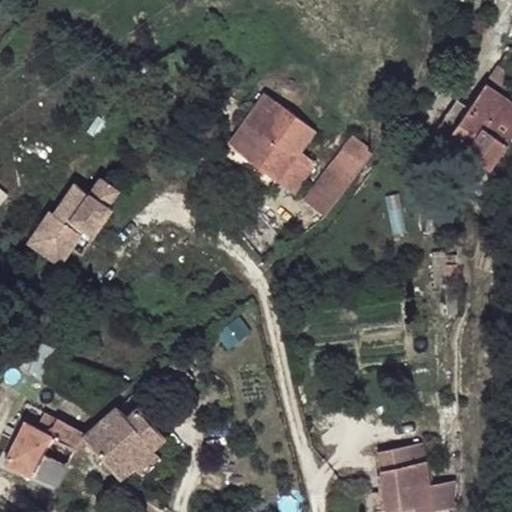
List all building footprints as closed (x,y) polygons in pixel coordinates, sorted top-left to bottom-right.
[(447,164),(459,148),(451,141),(475,109),(488,118),(484,124),(503,138),(511,124),(511,103),(482,82),(464,106),(443,134),(431,152),(447,164)] [(260,90),(223,141),(234,147),(269,97),(260,90)] [(269,97),(234,147),(289,188),(307,164),(293,152),(310,127),(269,97)] [(452,98),(431,126),(443,134),(464,106),(452,98)] [(475,109),(451,141),(459,148),(484,164),(503,138),(484,124),(488,118),(475,109)] [(347,125),(319,164),(339,178),(364,147),(357,142),(362,136),(347,125)] [(319,164),(297,193),(318,208),(339,178),(319,164)] [(27,239),(50,255),(62,238),(71,243),(83,225),(88,228),(105,200),(114,188),(97,176),(87,188),(73,182),(52,212),(48,210),(27,239)] [(105,200),(88,228),(93,232),(111,205),(105,200)] [(83,225),(71,243),(75,247),(88,228),(83,225)] [(88,228),(75,247),(80,249),(93,232),(88,228)] [(62,238),(50,255),(59,261),(71,243),(62,238)] [(115,399),(85,428),(83,433),(104,451),(109,447),(136,422),(125,410),(115,399)] [(134,401),(125,410),(136,422),(109,447),(120,458),(114,463),(120,470),(132,459),(140,467),(159,450),(151,441),(163,429),(134,401)] [(10,436),(4,449),(33,462),(41,443),(52,424),(46,421),(23,412),(10,436)] [(50,412),(46,421),(52,424),(81,437),(83,433),(85,428),(50,412)] [(52,424),(41,443),(68,458),(78,442),(81,437),(52,424)] [(0,433),(0,446),(4,449),(10,436),(0,433)] [(81,437),(78,442),(106,470),(114,463),(104,451),(83,433),(81,437)] [(415,440),(375,445),(379,463),(420,459),(415,440)] [(68,458),(41,443),(33,462),(56,474),(61,468),(68,458)] [(109,447),(104,451),(114,463),(120,458),(109,447)] [(420,459),(379,463),(382,485),(386,506),(407,503),(408,509),(428,506),(425,482),(420,459)] [(449,477),(425,482),(428,506),(453,502),(449,477)] [(90,494),(88,499),(104,505),(110,492),(94,485),(90,494)] [(382,485),(366,487),(369,511),(388,511),(408,509),(407,503),(386,506),(382,485)]
